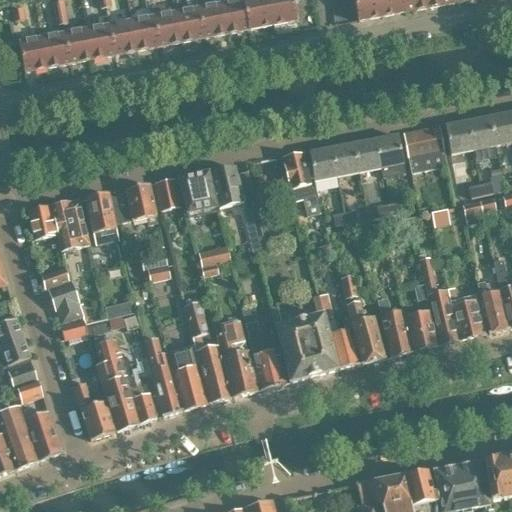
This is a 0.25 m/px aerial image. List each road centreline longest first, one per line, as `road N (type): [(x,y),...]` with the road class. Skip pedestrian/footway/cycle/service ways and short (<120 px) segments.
road 1 (residential): [(511,99),(0,200)]
road 2 (residential): [(0,108),(511,8)]
road 3 (residential): [(79,462),(252,405),(511,347)]
road 4 (residential): [(511,443),(274,486),(189,511)]
road 5 (residential): [(79,462),(0,200)]
